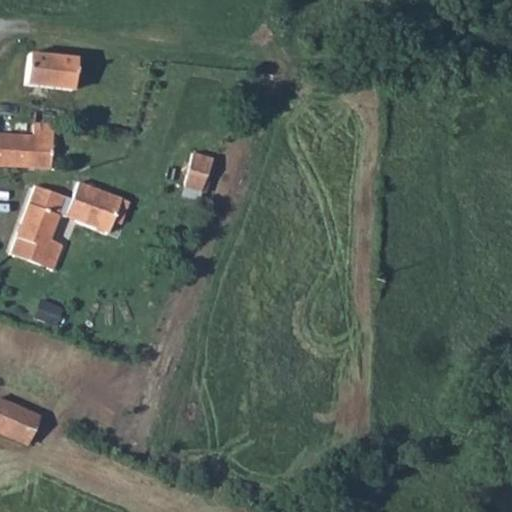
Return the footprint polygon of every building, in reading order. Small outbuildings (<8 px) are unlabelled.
[(32,88),(72,90),(73,65),(33,63),(32,88)] [(0,161),(0,168),(37,171),(38,139),(3,137),(1,147),(0,146),(0,160),(0,161)] [(63,141),(38,139),(37,171),(63,173),(63,141)] [(215,156),(195,152),(187,186),(204,190),(215,156)] [(78,209),(42,198),(21,268),(65,279),(72,255),(60,250),(68,225),(118,239),(128,204),(84,191),(78,209)] [(65,312),(43,305),(38,323),(60,330),(65,312)] [(59,418),(5,407),(2,433),(55,445),(59,418)]
